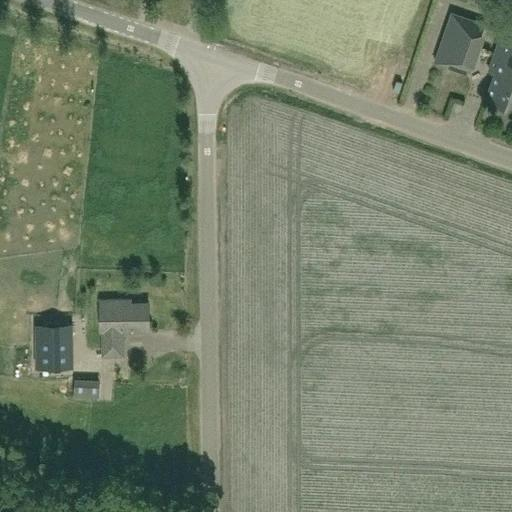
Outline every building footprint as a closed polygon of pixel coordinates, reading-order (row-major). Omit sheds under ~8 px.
[(453,12),(449,23),(435,62),(467,73),(485,24),(453,12)] [(511,22),(506,20),(494,54),(511,59),(511,61),(509,69),(511,69),(511,22)] [(511,103),(511,69),(509,69),(511,61),(511,59),(494,54),(491,62),(497,65),(487,95),(511,103)] [(123,329),(149,329),(148,302),(122,303),(122,298),(100,299),(101,330),(102,330),(103,354),(123,354),(123,329)] [(36,323),(36,366),(72,365),(72,322),(36,323)] [(105,397),(105,385),(83,384),(82,397),(105,397)]
